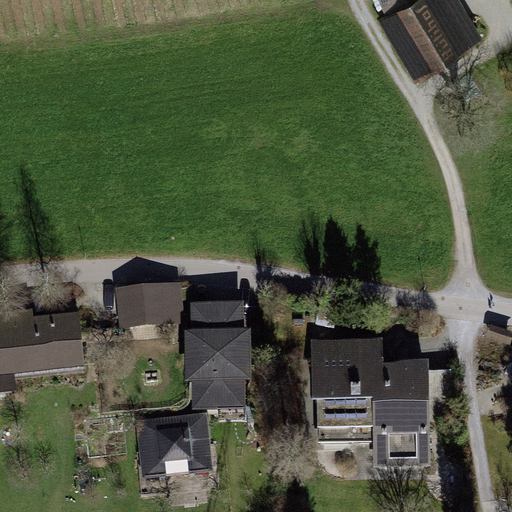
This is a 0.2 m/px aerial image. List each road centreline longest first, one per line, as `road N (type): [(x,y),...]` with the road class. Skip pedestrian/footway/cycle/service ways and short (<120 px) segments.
road 1 (residential): [(0,284),(161,269),(511,311)]
road 2 (track): [(411,100),(458,205),(464,375),(486,511)]
